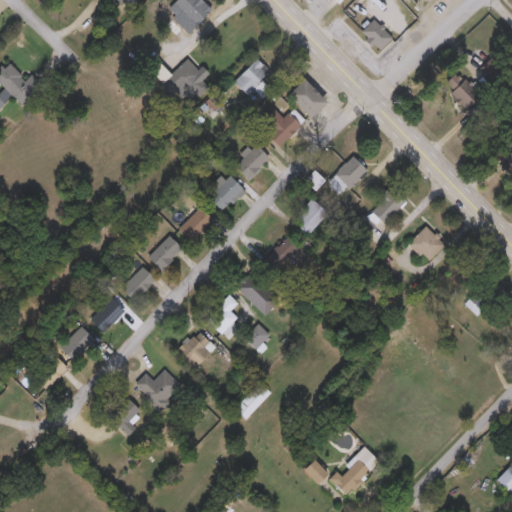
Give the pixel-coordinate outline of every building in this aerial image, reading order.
[(128,0),(118,8),(111,0),(128,0)] [(189,35),(173,21),(179,15),(172,8),(179,0),(197,0),(210,11),(189,35)] [(392,39),(380,52),(359,31),(372,18),(392,39)] [(233,83),(256,60),(269,72),(260,80),(271,91),(262,99),(254,91),(248,97),(233,83)] [(182,99),(165,82),(187,61),(203,78),(182,99)] [(0,94),(5,91),(0,84),(0,69),(8,63),(25,83),(33,77),(42,87),(20,106),(13,98),(0,108),(0,94)] [(325,103),(309,118),(287,97),(303,80),(325,103)] [(280,149),(266,136),(271,131),(260,120),(271,107),(284,118),(287,114),(300,126),(280,149)] [(270,160),(248,181),(235,168),(256,147),(270,160)] [(367,172),(346,194),(331,180),(352,157),(367,172)] [(305,181),(314,172),(325,182),(315,192),(305,181)] [(242,190),(220,212),(207,199),(229,177),(242,190)] [(403,204),(383,225),(369,212),(389,191),(403,204)] [(310,232),(296,219),(312,201),(327,214),(310,232)] [(179,226),(203,208),(213,222),(190,240),(179,226)] [(427,264),(407,246),(425,227),(444,245),(427,264)] [(146,258),(168,237),(181,250),(160,272),(146,258)] [(277,272),(265,260),(287,238),(299,250),(277,272)] [(155,282),(132,303),(118,288),(141,267),(155,282)] [(236,288),(249,275),(261,287),(248,300),(236,288)] [(226,340),(205,320),(229,296),(237,304),(229,312),(237,320),(232,325),(237,329),(226,340)] [(102,335),(89,321),(111,300),(124,313),(102,335)] [(243,340),(257,325),(270,337),(256,352),(243,340)] [(58,348),(81,328),(95,344),(72,364),(58,348)] [(177,351),(195,331),(213,348),(196,368),(177,351)] [(48,388),(31,372),(50,353),(66,370),(48,388)] [(132,388),(144,375),(152,383),(163,371),(181,389),(158,412),(132,388)] [(234,410),(259,384),(270,395),(245,420),(234,410)] [(128,422),(135,430),(127,438),(109,419),(128,400),(139,411),(128,422)] [(328,480),(337,472),(338,474),(364,447),(379,462),(345,497),(328,480)] [(511,492),(510,494),(496,480),(511,464),(511,492)]
